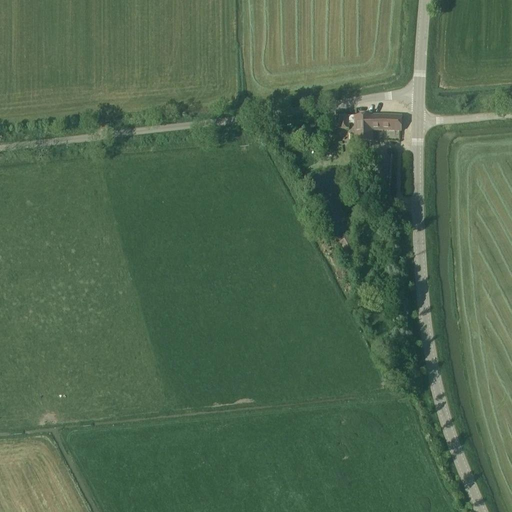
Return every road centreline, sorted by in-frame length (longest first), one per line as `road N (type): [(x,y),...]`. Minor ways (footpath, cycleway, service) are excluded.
road 1 (unclassified): [(0,149),(408,106)]
road 2 (tertiary): [(475,511),(449,460),(420,360),(404,219),(406,148)]
